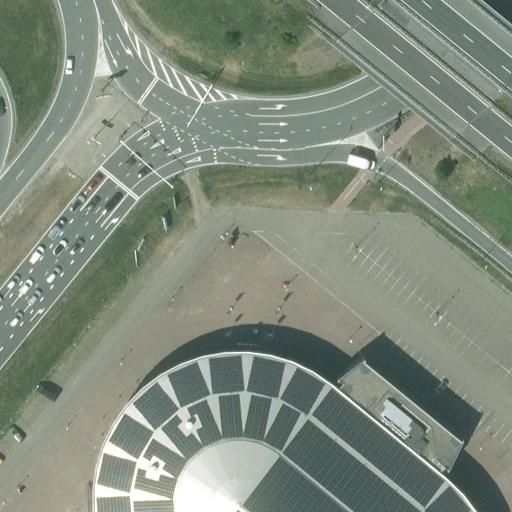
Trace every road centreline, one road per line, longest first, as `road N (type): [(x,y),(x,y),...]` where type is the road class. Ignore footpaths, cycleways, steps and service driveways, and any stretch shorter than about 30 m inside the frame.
road 1 (primary): [(0,329),(117,186),(204,119)]
road 2 (primary): [(296,131),(376,161),(511,267)]
road 3 (primary): [(296,131),(347,120),(393,97),(428,70),(475,0)]
road 4 (primary): [(334,0),(511,144)]
road 5 (primary): [(87,17),(84,74),(71,102),(0,202)]
road 6 (primary): [(87,17),(117,60),(157,95),(204,119)]
